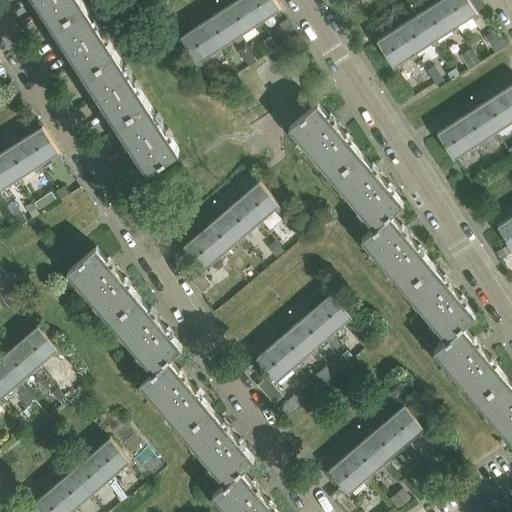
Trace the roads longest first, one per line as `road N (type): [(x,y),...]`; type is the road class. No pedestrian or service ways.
road 1 (residential): [(318,511),(0,24)]
road 2 (residential): [(511,321),(302,0)]
